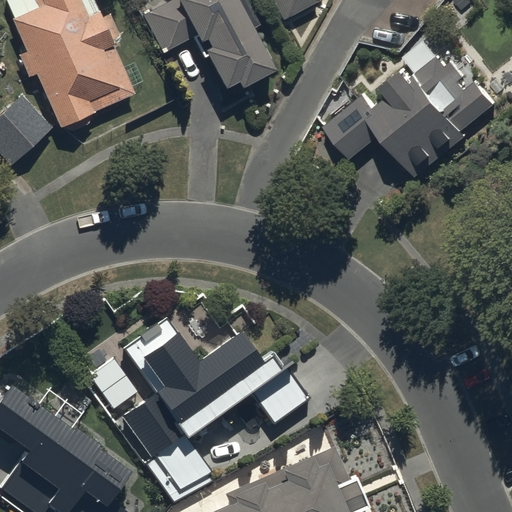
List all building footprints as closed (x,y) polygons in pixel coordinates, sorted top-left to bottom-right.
[(165,0),(140,13),(161,53),(191,37),(221,94),(235,86),(239,93),(273,75),(233,0),(165,0)] [(316,0),(268,0),(281,26),(321,7),(316,0)] [(459,127),(492,101),(474,79),(463,88),(457,80),(463,75),(449,57),(442,63),(435,53),(413,70),(416,74),(407,81),(402,74),(382,89),(387,96),(373,107),(363,95),(322,126),(347,157),(377,134),(414,176),(463,132),(459,127)] [(164,324),(122,354),(154,399),(126,419),(155,460),(145,468),(176,511),(214,483),(188,447),(254,399),(274,427),(308,403),(289,377),(293,374),(278,354),(256,370),(231,336),(193,364),(164,324)] [(332,452),(224,497),(230,511),(228,511),(369,511),(356,481),(346,485),(332,452)]
